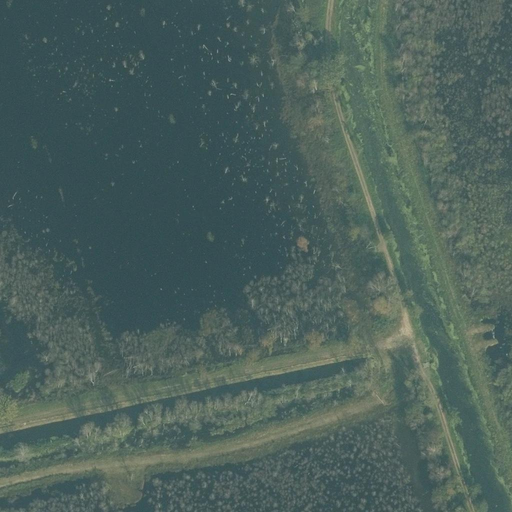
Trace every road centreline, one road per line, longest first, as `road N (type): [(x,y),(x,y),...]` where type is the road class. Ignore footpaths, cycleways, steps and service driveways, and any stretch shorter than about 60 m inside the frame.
road 1 (track): [(413,341),(0,430)]
road 2 (track): [(480,511),(413,341)]
